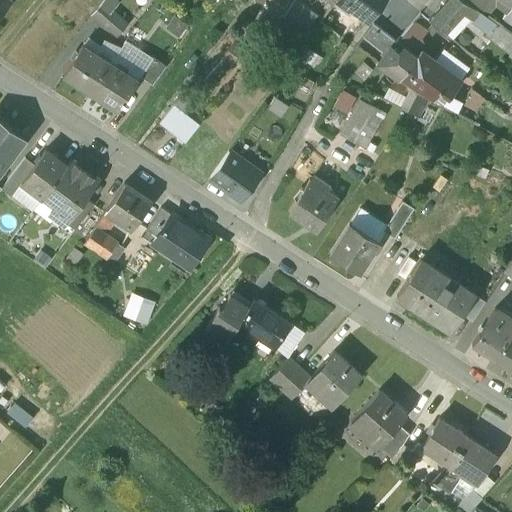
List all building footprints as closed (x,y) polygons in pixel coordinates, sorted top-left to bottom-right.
[(7,0),(0,0),(0,11),(9,1),(7,0)] [(116,0),(102,0),(92,13),(102,22),(111,10),(119,1),(116,0)] [(346,6),(337,0),(320,23),(329,30),(346,6)] [(363,5),(356,0),(337,0),(357,14),(363,5)] [(367,0),(363,5),(357,14),(370,24),(387,0),(367,0)] [(401,0),(394,0),(373,27),(388,39),(394,31),(412,8),(401,0)] [(463,0),(449,0),(429,22),(444,33),(462,12),(469,4),(463,0)] [(463,0),(469,4),(476,9),(485,0),(463,0)] [(511,9),(500,0),(492,10),(504,19),(511,9)] [(304,5),(298,1),(287,16),(310,33),(321,18),(304,5)] [(469,4),(462,12),(472,20),(480,12),(476,9),(469,4)] [(127,24),(111,10),(102,22),(118,35),(127,24)] [(496,24),(480,12),(472,20),(489,33),(493,27),(496,24)] [(425,35),(413,25),(402,38),(398,43),(404,48),(415,56),(417,58),(420,53),(421,53),(423,50),(419,42),(425,35)] [(388,39),(373,27),(364,39),(383,55),(384,53),(387,56),(391,51),(398,56),(404,48),(398,43),(396,45),(388,39)] [(394,31),(388,39),(396,45),(398,43),(402,38),(394,31)] [(83,44),(64,75),(91,93),(111,62),(83,44)] [(398,56),(391,51),(387,56),(381,64),(388,69),(386,71),(400,82),(415,56),(404,48),(398,56)] [(420,53),(417,58),(415,56),(400,82),(413,91),(431,101),(451,76),(421,53),(420,53)] [(152,58),(141,76),(152,83),(165,66),(152,58)] [(138,80),(111,62),(91,93),(118,110),(138,80)] [(393,81),(384,75),(379,82),(389,88),(393,81)] [(460,83),(451,76),(431,101),(441,107),(460,83)] [(305,78),(298,90),(307,95),(314,83),(305,78)] [(413,91),(403,111),(420,119),(431,101),(413,91)] [(472,91),(454,114),(470,122),(485,100),(472,91)] [(360,101),(340,136),(365,149),(385,114),(360,101)] [(200,126),(174,105),(160,123),(186,144),(200,126)] [(0,123),(0,171),(23,141),(0,123)] [(34,166),(21,183),(21,184),(41,199),(46,193),(66,165),(45,150),(34,166)] [(261,176),(229,153),(211,177),(243,200),(261,176)] [(24,158),(1,190),(11,197),(21,184),(21,183),(34,166),(24,158)] [(66,165),(46,193),(57,201),(50,211),(65,223),(84,197),(97,181),(69,161),(66,165)] [(332,187),(315,176),(311,181),(328,192),(332,187)] [(311,181),(310,180),(289,211),(306,222),(305,224),(316,231),(338,198),(311,181)] [(151,200),(124,182),(105,211),(111,215),(132,229),(151,200)] [(84,197),(65,223),(75,230),(94,204),(84,197)] [(386,226),(383,232),(385,233),(394,239),(413,210),(402,202),(386,226)] [(160,207),(145,230),(157,238),(172,215),(160,207)] [(386,226),(360,209),(351,224),(380,243),(385,233),(383,232),(386,226)] [(105,211),(94,227),(100,231),(111,215),(105,211)] [(207,238),(172,215),(157,238),(152,245),(187,269),(207,238)] [(380,243),(351,224),(331,254),(360,273),(380,243)] [(100,231),(94,227),(85,241),(108,256),(116,242),(100,231)] [(116,242),(108,256),(114,260),(123,247),(116,242)] [(396,296),(409,305),(432,268),(419,260),(396,296)] [(432,268),(409,305),(451,332),(462,316),(475,296),(432,268)] [(135,293),(127,316),(151,325),(160,301),(135,293)] [(230,296),(221,309),(219,308),(206,328),(228,341),(239,324),(238,323),(248,307),(230,296)] [(475,296),(462,316),(472,322),(485,302),(475,296)] [(291,324),(253,300),(248,307),(238,323),(239,324),(276,348),(291,324)] [(511,320),(495,309),(472,346),(493,359),(509,335),(511,330),(511,320)] [(511,337),(509,335),(493,359),(511,370),(511,337)] [(361,377),(334,352),(311,378),(308,381),(309,382),(335,406),(361,377)] [(289,359),(270,380),(283,392),(302,371),(289,359)] [(302,371),(283,392),(292,400),(309,382),(308,381),(311,378),(302,371)] [(407,417),(380,392),(352,423),(379,448),(400,425),(407,417)] [(19,405),(13,414),(32,426),(38,417),(19,405)] [(466,436),(439,418),(421,446),(448,464),(466,436)] [(400,425),(379,448),(391,458),(404,444),(410,435),(400,425)] [(497,456),(466,436),(448,464),(464,475),(478,484),(497,456)] [(391,458),(389,461),(398,469),(413,452),(404,444),(391,458)] [(464,475),(448,464),(444,470),(435,481),(453,492),(464,475)] [(470,511),(483,498),(473,490),(458,506),(464,511),(470,511)]
